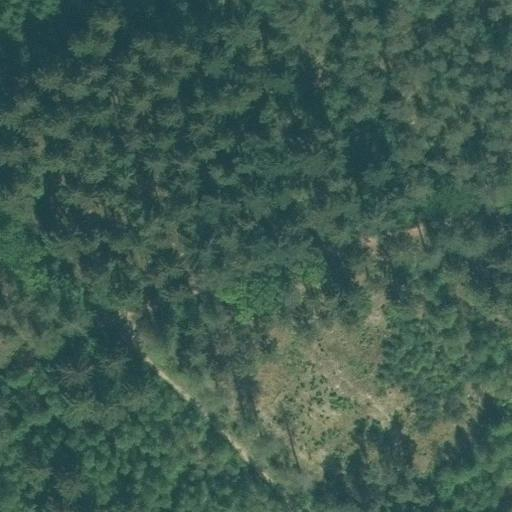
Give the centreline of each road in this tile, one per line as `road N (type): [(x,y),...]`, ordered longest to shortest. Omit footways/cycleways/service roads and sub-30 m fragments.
road 1 (track): [(511,195),(389,221),(110,323)]
road 2 (track): [(110,323),(305,511)]
road 3 (track): [(110,323),(0,216)]
